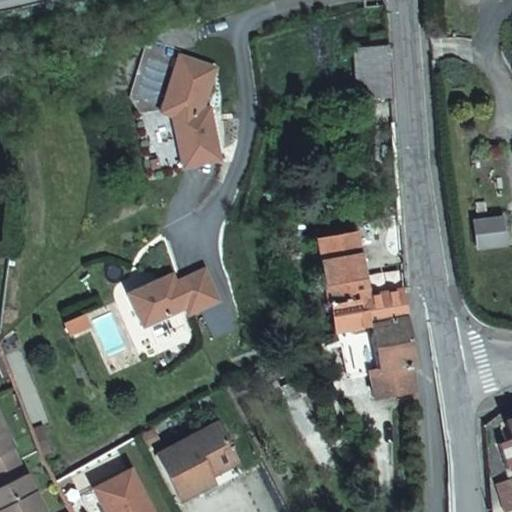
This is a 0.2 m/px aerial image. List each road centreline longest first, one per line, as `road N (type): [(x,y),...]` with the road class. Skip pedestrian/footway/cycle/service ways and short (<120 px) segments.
road 1 (residential): [(435,511),(437,459),(414,281),(429,240)]
road 2 (residential): [(401,0),(429,240)]
road 3 (residential): [(429,240),(460,386)]
road 4 (residential): [(460,386),(471,511)]
